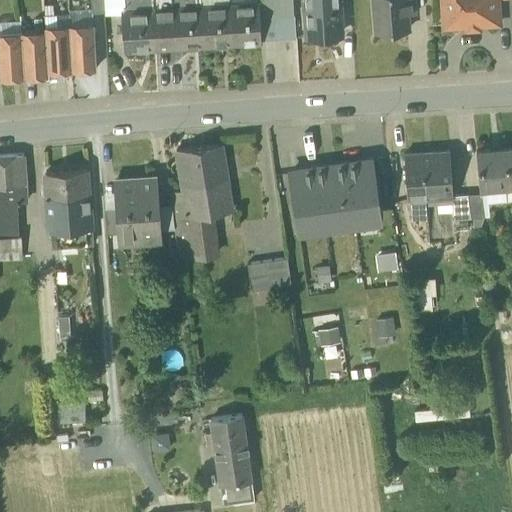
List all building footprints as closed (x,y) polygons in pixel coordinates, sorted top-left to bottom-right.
[(90,0),(91,7),(91,11),(104,10),(103,0),(90,0)] [(124,0),(103,0),(104,10),(105,12),(123,11),(125,11),(124,0)] [(151,0),(124,0),(125,11),(139,10),(152,9),(151,0)] [(154,46),(175,45),(173,11),(172,0),(151,0),(152,9),(154,46)] [(172,0),(173,11),(190,10),(190,6),(192,7),(196,2),(195,0),(172,0)] [(200,0),(201,6),(204,6),(204,9),(218,8),(218,4),(229,4),(229,0),(200,0)] [(292,0),(257,0),(258,2),(259,6),(270,6),(271,13),(282,13),(294,12),(292,0)] [(305,0),(307,35),(340,34),(337,0),(305,0)] [(371,0),(375,31),(404,28),(407,27),(406,14),(414,13),(412,0),(371,0)] [(441,0),(443,26),(499,23),(497,0),(441,0)] [(246,6),(229,8),(232,41),(260,40),(259,6),(258,2),(246,3),(246,6)] [(203,43),(232,41),(229,8),(229,4),(218,4),(218,8),(204,9),(204,6),(201,6),(203,43)] [(201,6),(192,7),(190,6),(190,10),(173,11),(175,45),(203,43),(201,6)] [(260,40),(272,38),(271,13),(270,6),(259,6),(260,40)] [(68,8),(68,12),(69,24),(92,22),(91,11),(91,7),(68,8)] [(125,48),(154,46),(152,9),(139,10),(140,14),(125,15),(125,11),(123,11),(125,48)] [(44,13),(45,25),(69,24),(68,12),(44,13)] [(294,12),(282,13),(284,38),(295,37),(294,12)] [(272,38),(284,38),(282,13),(271,13),(272,38)] [(0,19),(0,32),(21,31),(21,18),(0,19)] [(92,22),(69,24),(72,68),(96,66),(93,22),(92,22)] [(48,69),(72,68),(69,24),(45,25),(45,29),(48,69)] [(48,73),(48,69),(45,29),(21,31),(24,75),(48,73)] [(0,76),(24,75),(21,31),(0,32),(0,76)] [(72,80),(72,68),(48,69),(48,73),(48,82),(72,80)] [(183,189),(187,216),(210,212),(230,209),(220,144),(177,149),(183,189)] [(506,184),(511,183),(511,147),(503,148),(506,184)] [(478,186),(506,184),(503,148),(476,150),(478,186)] [(424,193),(424,198),(437,197),(451,196),(452,196),(452,194),(449,150),(432,151),(433,156),(424,157),(423,152),(403,153),(406,194),(424,193)] [(0,155),(0,183),(26,183),(26,181),(14,182),(13,170),(25,170),(24,154),(0,155)] [(320,221),(321,226),(357,221),(356,216),(376,213),(373,193),(376,192),(371,160),(345,164),(346,167),(316,171),(315,168),(290,171),(294,204),(297,203),(300,224),(320,221)] [(44,185),(45,196),(90,194),(88,168),(46,171),(47,185),(44,185)] [(155,177),(135,179),(139,235),(159,233),(159,229),(157,204),(155,177)] [(119,236),(139,235),(135,179),(115,180),(117,207),(119,232),(119,236)] [(27,201),(26,183),(0,183),(0,236),(19,235),(17,203),(19,203),(20,203),(20,202),(27,201)] [(478,186),(479,192),(480,202),(508,200),(506,184),(478,186)] [(169,191),(171,203),(173,218),(187,216),(183,189),(169,191)] [(479,192),(467,193),(471,216),(481,216),(480,202),(479,192)] [(452,218),(471,216),(467,193),(452,194),(452,196),(451,196),(452,214),(452,218)] [(92,226),(90,194),(45,196),(48,230),(52,229),(74,228),(92,226)] [(438,215),(452,214),(451,196),(437,197),(438,215)] [(424,198),(406,199),(408,218),(426,217),(424,198)] [(174,228),(173,218),(171,203),(157,204),(159,229),(174,228)] [(105,208),(107,233),(119,232),(117,207),(105,208)] [(174,228),(179,259),(217,253),(210,212),(187,216),(173,218),(174,228)] [(93,242),(92,226),(74,228),(75,243),(93,242)] [(52,244),(75,243),(74,228),(52,229),(52,244)] [(0,257),(21,257),(20,235),(19,235),(0,236),(0,257)] [(375,252),(377,270),(397,267),(395,249),(375,252)] [(247,262),(251,288),(291,282),(287,257),(247,262)] [(316,265),(317,281),(330,280),(329,264),(316,265)] [(376,318),(378,335),(395,333),(393,315),(376,318)] [(318,328),(320,344),(340,341),(337,325),(318,328)] [(60,396),(61,418),(88,416),(86,394),(60,396)] [(209,417),(213,444),(244,440),(241,413),(209,417)] [(250,479),(244,440),(213,444),(219,484),(250,479)] [(253,499),(250,479),(219,484),(221,503),(253,499)]
